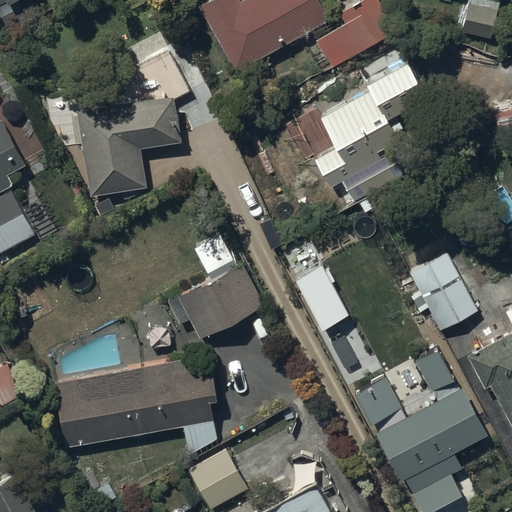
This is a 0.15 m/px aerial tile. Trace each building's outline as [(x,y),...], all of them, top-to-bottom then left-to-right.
[(199,0),(234,63),(330,11),(324,0),(199,0)] [(347,21),(314,40),(332,70),(401,31),(383,0),(357,0),(340,10),(347,21)] [(495,0),(465,0),(460,21),(489,29),(495,0)] [(344,132),(315,148),(332,179),(403,139),(396,127),(446,99),(424,60),(383,83),(379,74),(342,95),(346,102),(332,111),(344,132)] [(78,110),(66,112),(70,140),(82,138),(90,188),(146,179),(139,139),(181,133),(173,83),(76,98),(78,110)] [(0,183),(12,176),(7,165),(25,156),(0,111),(0,183)] [(11,183),(0,188),(0,245),(35,226),(11,183)] [(511,218),(499,225),(511,248),(511,218)] [(450,253),(446,246),(408,265),(437,322),(475,302),(460,272),(467,268),(457,249),(450,253)] [(244,256),(168,295),(179,317),(190,312),(199,330),(265,296),(244,256)] [(322,263),(295,277),(323,329),(350,315),(322,263)] [(511,319),(511,321),(467,346),(484,378),(490,375),(511,415),(511,301),(504,305),(511,319)] [(386,374),(355,390),(420,511),(435,511),(463,497),(451,474),(463,468),(455,453),(487,436),(438,346),(413,359),(436,401),(408,416),(386,374)] [(184,360),(182,351),(55,374),(66,439),(183,419),(189,449),(217,432),(210,389),(217,388),(211,355),(184,360)] [(3,356),(0,357),(0,401),(1,403),(14,396),(13,393),(20,389),(3,356)] [(227,446),(190,468),(212,507),(249,486),(239,468),(227,446)] [(32,511),(9,468),(0,472),(0,511),(32,511)] [(255,511),(337,511),(316,474),(253,509),(255,511)] [(183,511),(178,503),(163,511),(183,511)]
